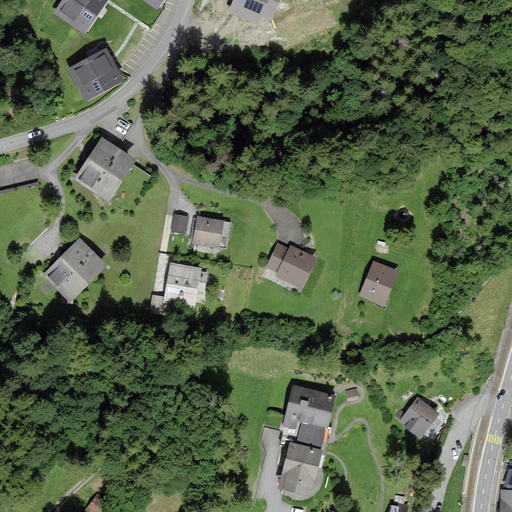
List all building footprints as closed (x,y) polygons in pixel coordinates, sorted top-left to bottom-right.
[(105,0),(63,0),(56,12),(85,31),(105,0)] [(278,0),(234,0),(230,12),(257,23),(261,14),(271,18),(278,0)] [(123,80),(106,48),(70,68),(87,99),(123,80)] [(134,159),(102,138),(77,178),(109,198),(134,159)] [(173,231),(185,233),(187,217),(175,215),(173,231)] [(223,221),(198,217),(194,243),(219,246),(223,221)] [(105,264),(80,239),(46,274),(71,298),(105,264)] [(316,258),(292,246),(290,250),(278,244),(267,267),(279,272),(277,275),(302,287),(316,258)] [(398,271),(375,262),(361,294),(384,304),(398,271)] [(202,268),(172,264),(166,301),(195,306),(195,301),(204,302),(209,274),(201,273),(202,268)] [(151,312),(162,312),(163,294),(152,294),(151,312)] [(322,393),(292,385),(283,425),(299,429),(296,444),(290,442),(280,488),(313,496),(324,450),(321,449),(326,425),(331,426),(336,403),(329,401),(330,398),(321,396),(322,393)] [(439,413),(417,397),(399,421),(422,437),(439,413)] [(511,511),(511,490),(502,490),(501,511),(511,511)] [(85,511),(86,511),(107,511),(112,505),(98,494),(85,511)] [(391,501),(388,511),(408,511),(410,504),(391,501)]
